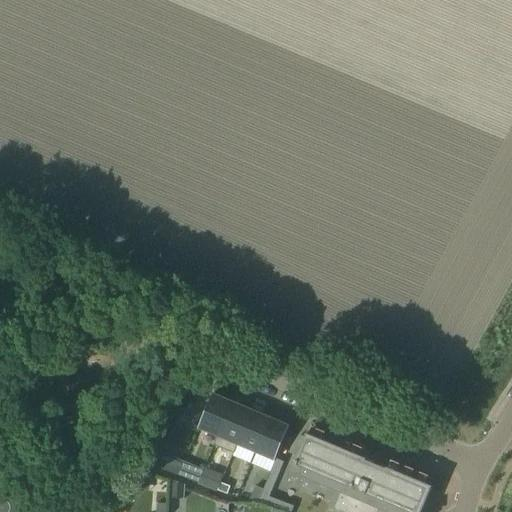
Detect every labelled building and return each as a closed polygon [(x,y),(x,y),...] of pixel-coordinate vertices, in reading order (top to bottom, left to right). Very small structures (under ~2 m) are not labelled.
[(212,393),(198,427),(218,435),(232,402),(212,393)] [(218,435),(214,445),(233,453),(237,443),(251,409),(232,402),(218,435)] [(251,409),(237,443),(256,451),(270,417),(251,409)] [(270,417),(256,451),(275,459),(289,425),(270,417)] [(421,511),(432,486),(386,467),(386,468),(366,460),(367,459),(306,433),(293,465),(303,469),(304,464),(316,469),(315,474),(331,481),(333,476),(345,481),(340,493),(341,493),(334,508),(343,511),(421,511)] [(263,489),(258,501),(266,504),(284,461),(276,458),(263,489)] [(184,461),(178,475),(198,483),(204,469),(184,461)] [(198,483),(197,484),(217,491),(217,490),(220,482),(223,475),(209,469),(210,465),(206,464),(204,469),(198,483)] [(220,482),(217,490),(227,494),(230,486),(220,482)] [(256,486),(250,501),(258,501),(263,489),(256,486)]
